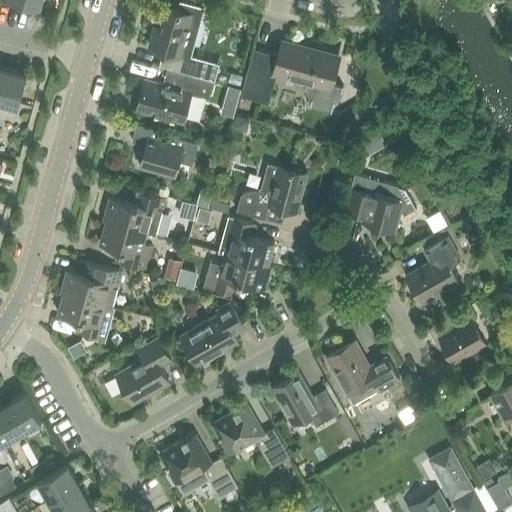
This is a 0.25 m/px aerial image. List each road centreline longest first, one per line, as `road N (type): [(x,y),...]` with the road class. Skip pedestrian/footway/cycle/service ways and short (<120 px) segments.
road 1 (residential): [(106,446),(383,290)]
road 2 (unclassified): [(2,327),(29,273),(87,56)]
road 3 (residential): [(106,446),(90,436),(52,367),(2,327)]
road 4 (residential): [(383,290),(445,393)]
